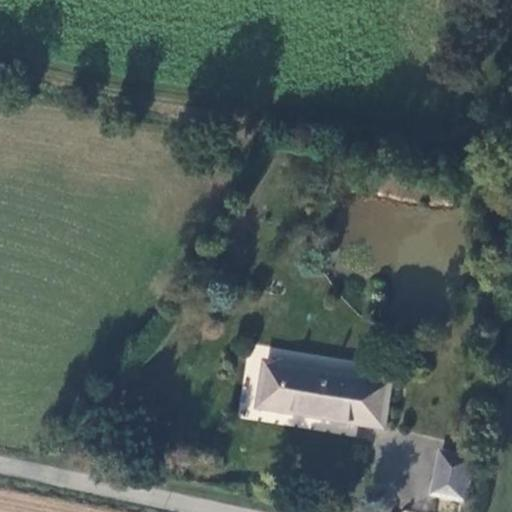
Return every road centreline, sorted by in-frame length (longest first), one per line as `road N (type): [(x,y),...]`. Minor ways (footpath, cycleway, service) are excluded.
road 1 (track): [(0,65),(182,108),(458,143),(511,109)]
road 2 (unclassified): [(205,511),(0,467)]
